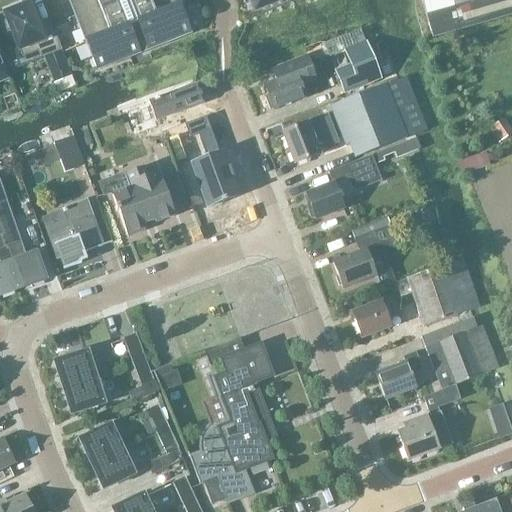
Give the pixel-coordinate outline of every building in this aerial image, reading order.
[(68,0),(75,16),(116,0),(68,0)] [(116,0),(75,16),(86,43),(128,26),(117,0),(116,0)] [(139,54),(148,51),(137,23),(127,0),(117,0),(128,26),(139,54)] [(179,6),(176,0),(127,0),(137,23),(179,6)] [(251,0),(255,9),(278,0),(251,0)] [(511,0),(420,0),(433,39),(511,15),(511,0)] [(41,58),(61,50),(51,25),(40,29),(29,4),(22,7),(19,3),(3,12),(5,14),(7,21),(4,22),(7,34),(12,33),(22,57),(37,51),(40,57),(41,58)] [(185,21),(179,6),(137,23),(148,51),(190,34),(185,21)] [(72,14),(52,21),(58,39),(78,33),(72,14)] [(96,71),(139,54),(128,26),(86,43),(92,58),(91,58),(96,71)] [(380,80),(365,43),(329,57),(344,94),(380,80)] [(275,80),(263,85),(268,96),(264,97),(269,111),(273,109),(273,110),(305,98),(301,87),(315,81),(306,56),(271,69),(275,80)] [(197,86),(152,102),(159,120),(204,104),(197,86)] [(333,117),(341,137),(350,160),(404,139),(384,87),(330,108),(333,117)] [(326,115),(282,133),(294,164),(318,155),(316,150),(336,142),(335,139),(341,137),(333,117),(327,119),(326,115)] [(202,133),(210,130),(205,117),(184,125),(189,138),(202,133)] [(197,160),(182,166),(198,210),(229,199),(221,175),(214,154),(210,156),(202,133),(189,138),(197,160)] [(73,135),(52,142),(54,148),(63,172),(84,165),(73,135)] [(327,172),(332,184),(306,194),(310,204),(307,205),(312,219),(316,217),(317,220),(344,209),(339,198),(354,192),(353,191),(380,180),(371,155),(327,172)] [(132,188),(112,195),(116,207),(115,208),(116,212),(118,211),(119,213),(120,218),(127,237),(145,230),(143,224),(154,220),(155,223),(174,216),(160,178),(159,178),(157,172),(147,176),(144,167),(126,173),(132,188)] [(84,253),(101,246),(91,217),(85,202),(62,210),(63,212),(43,220),(57,258),(59,258),(63,270),(81,263),(81,262),(86,260),(84,253)] [(0,222),(0,227),(22,288),(45,280),(35,253),(23,257),(18,242),(20,242),(12,219),(0,222)] [(359,253),(332,263),(337,276),(334,277),(338,287),(341,286),(342,290),(372,278),(376,290),(394,283),(384,257),(399,251),(390,226),(354,240),(359,253)] [(0,295),(22,288),(0,227),(0,263),(1,265),(0,265),(0,295)] [(460,307),(445,265),(406,278),(422,328),(462,314),(460,307)] [(388,320),(399,316),(392,298),(381,302),(351,313),(361,339),(391,328),(388,320)] [(473,318),(420,338),(441,392),(490,371),(473,329),(476,327),(473,318)] [(133,365),(144,362),(135,335),(124,339),(133,365)] [(210,461),(192,467),(199,484),(216,477),(227,505),(252,496),(244,477),(239,478),(237,472),(271,459),(263,440),(274,436),(253,383),(271,376),(259,345),(243,351),(240,340),(204,353),(210,367),(222,363),(226,373),(214,378),(231,423),(218,428),(216,430),(214,433),(213,434),(212,436),(211,438),(210,440),(209,442),(209,445),(208,447),(208,449),(208,452),(208,454),(209,457),(210,461)] [(55,363),(63,388),(95,377),(87,352),(55,363)] [(410,375),(421,370),(414,353),(402,358),(404,363),(374,375),(385,401),(415,389),(410,375)] [(162,366),(167,379),(205,367),(201,354),(162,366)] [(151,381),(144,362),(133,365),(141,388),(128,393),(132,405),(144,401),(143,398),(160,392),(155,379),(151,381)] [(95,377),(63,388),(71,413),(103,403),(95,377)] [(405,431),(397,434),(407,461),(450,445),(445,430),(439,413),(438,413),(436,409),(458,401),(453,388),(421,400),(428,417),(403,426),(405,431)] [(130,418),(141,440),(167,428),(157,406),(130,418)] [(91,464),(122,449),(111,425),(80,440),(91,464)] [(182,460),(167,428),(141,440),(141,441),(156,434),(166,455),(147,464),(152,474),(182,460)] [(0,470),(12,464),(11,462),(15,460),(16,458),(13,451),(10,450),(7,452),(0,439),(0,470)] [(133,473),(122,449),(91,464),(102,488),(133,473)] [(184,478),(173,483),(183,505),(194,500),(184,478)] [(218,484),(205,489),(211,508),(225,502),(218,484)] [(35,511),(34,508),(30,508),(23,495),(0,505),(0,511),(35,511)] [(113,511),(151,511),(143,495),(112,509),(113,511)] [(199,511),(194,500),(183,505),(185,511),(199,511)] [(466,507),(468,511),(497,511),(494,503),(474,510),(472,505),(466,507)]
